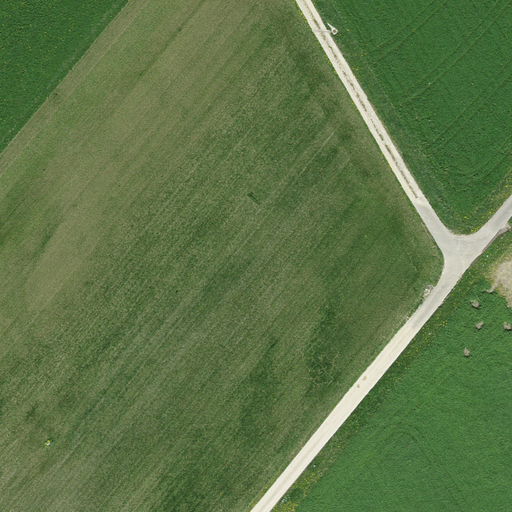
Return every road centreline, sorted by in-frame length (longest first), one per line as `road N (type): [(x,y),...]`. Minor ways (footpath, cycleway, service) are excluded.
road 1 (track): [(511,204),(259,511)]
road 2 (track): [(303,0),(459,267)]
